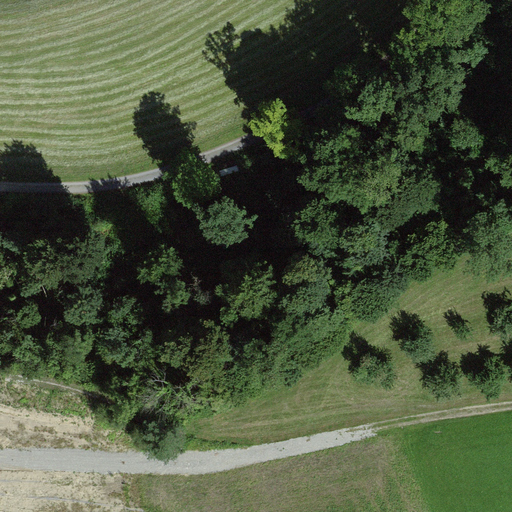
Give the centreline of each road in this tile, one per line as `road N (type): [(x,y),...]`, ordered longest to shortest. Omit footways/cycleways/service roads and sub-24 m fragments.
road 1 (track): [(453,0),(322,102),(161,164),(0,181)]
road 2 (track): [(511,413),(392,430)]
